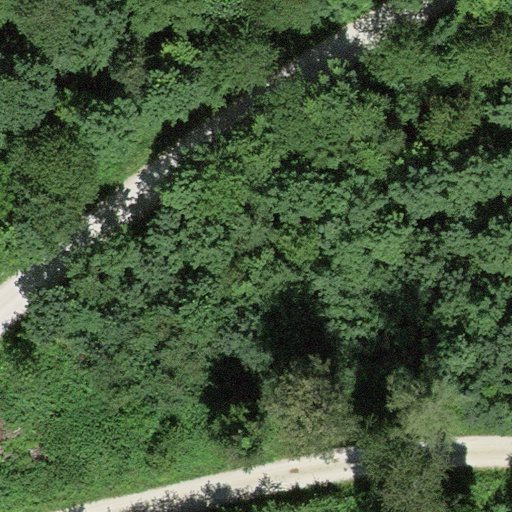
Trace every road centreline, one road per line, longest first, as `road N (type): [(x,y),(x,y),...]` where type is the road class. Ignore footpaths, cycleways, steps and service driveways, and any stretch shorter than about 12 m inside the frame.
road 1 (track): [(413,0),(340,36),(0,308)]
road 2 (track): [(127,511),(440,456),(511,456)]
